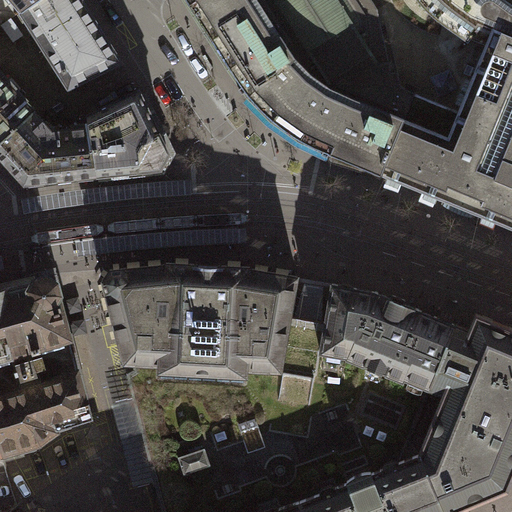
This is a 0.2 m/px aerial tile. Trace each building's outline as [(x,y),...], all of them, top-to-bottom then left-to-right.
[(14,0),(23,11),(38,0),(14,0)] [(92,19),(80,0),(38,0),(23,11),(22,11),(69,87),(119,62),(92,19)] [(371,0),(188,0),(190,3),(195,10),(237,77),(251,95),(273,117),(301,138),(328,151),(355,162),(382,173),(385,165),(404,118),(405,119),(416,93),(400,86),(397,72),(391,73),(377,9),(371,0)] [(511,227),(511,0),(426,0),(427,1),(438,11),(451,21),(447,27),(468,42),(472,38),(486,44),(459,111),(416,93),(405,119),(404,118),(385,165),(387,165),(383,174),(445,200),(457,205),(476,213),(511,227)] [(26,100),(0,71),(0,142),(34,111),(25,101),(26,100)] [(89,116),(90,126),(98,175),(160,168),(169,153),(138,91),(89,116)] [(52,131),(34,111),(0,142),(0,155),(2,157),(25,183),(69,178),(98,175),(90,126),(52,131)] [(407,440),(455,324),(406,305),(372,291),(333,284),(315,281),(297,278),(246,267),(162,262),(162,264),(110,269),(102,280),(124,362),(133,363),(134,369),(127,373),(162,511),(304,511),(300,498),(400,460),(407,440)] [(0,290),(0,447),(1,452),(40,441),(56,429),(56,424),(89,415),(59,298),(32,281),(0,290)] [(439,497),(444,511),(453,511),(508,489),(511,479),(511,326),(476,312),(468,329),(455,324),(407,440),(416,444),(421,452),(439,497)] [(416,444),(407,440),(400,460),(300,498),(304,511),(444,511),(439,497),(421,452),(416,444)]
